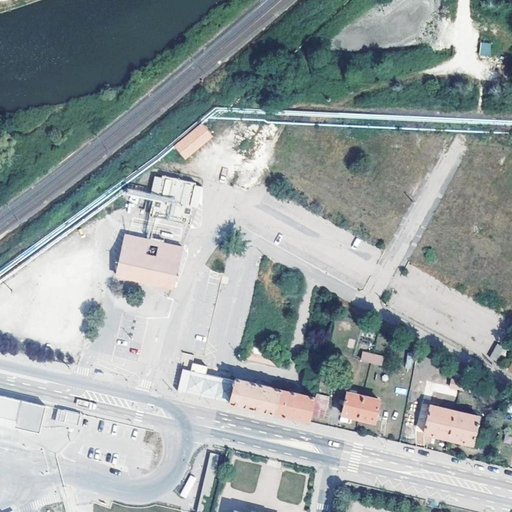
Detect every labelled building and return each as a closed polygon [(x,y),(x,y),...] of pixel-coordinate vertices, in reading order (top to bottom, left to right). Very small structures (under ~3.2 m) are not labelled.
[(479,56),(490,56),(491,43),(480,42),(479,56)] [(217,131),(208,121),(205,121),(181,141),(191,153),(217,131)] [(204,181),(157,170),(152,191),(155,192),(153,201),(156,202),(154,210),(189,218),(191,210),(194,211),(196,201),(200,201),(204,181)] [(173,287),(182,246),(124,233),(115,274),(173,287)] [(339,297),(337,297),(330,295),(327,308),(336,310),(336,309),(339,297)] [(246,358),(285,367),(288,354),(280,352),(280,351),(250,344),(246,358)] [(508,351),(496,344),(489,358),(501,364),(508,351)] [(382,356),(363,352),(361,359),(380,364),(382,356)] [(186,354),(177,391),(198,396),(205,368),(193,364),(194,356),(186,354)] [(511,356),(508,354),(503,365),(511,369),(511,356)] [(116,374),(117,377),(126,379),(129,377),(130,373),(128,371),(130,364),(120,362),(119,368),(116,370),(116,374)] [(207,368),(205,368),(198,396),(228,403),(234,381),(206,374),(207,368)] [(317,387),(320,373),(305,370),(302,384),(317,387)] [(475,392),(477,383),(452,377),(451,387),(475,392)] [(234,381),(228,403),(251,408),(272,413),(278,388),(234,378),(234,381)] [(278,388),(272,413),(291,417),(308,421),(314,397),(278,388)] [(378,399),(346,391),(342,413),(373,421),(378,399)] [(0,423),(39,432),(45,406),(0,396),(0,423)] [(77,424),(79,414),(60,410),(58,420),(77,424)] [(477,422),(428,411),(423,433),(472,444),(477,422)] [(195,511),(203,511),(217,454),(209,452),(195,511)] [(189,476),(181,496),(187,498),(195,478),(189,476)]
